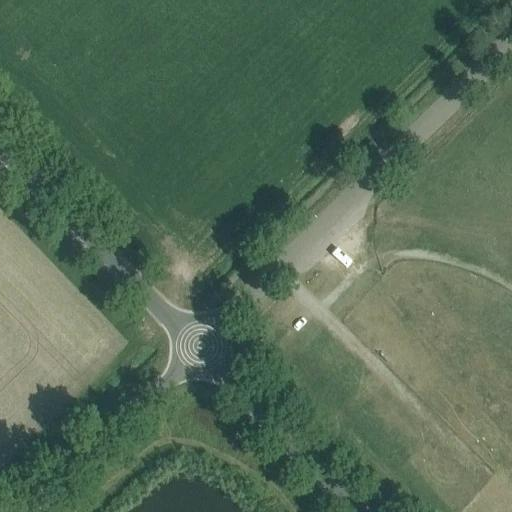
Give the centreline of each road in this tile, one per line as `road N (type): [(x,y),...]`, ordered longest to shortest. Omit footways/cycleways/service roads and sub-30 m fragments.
road 1 (unclassified): [(200,347),(511,39)]
road 2 (unclassified): [(200,347),(0,142)]
road 3 (unclassified): [(32,511),(200,347)]
road 4 (unclassified): [(359,511),(200,347)]
